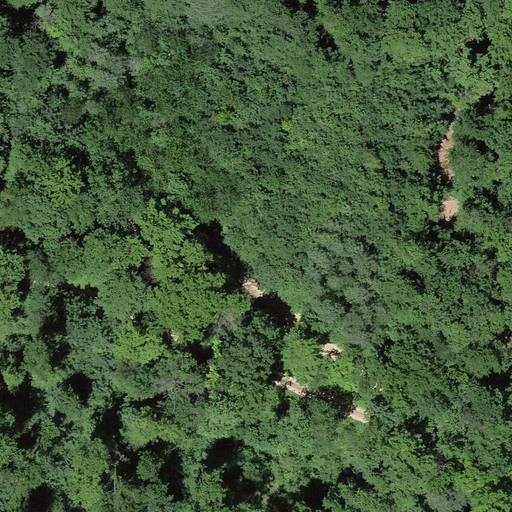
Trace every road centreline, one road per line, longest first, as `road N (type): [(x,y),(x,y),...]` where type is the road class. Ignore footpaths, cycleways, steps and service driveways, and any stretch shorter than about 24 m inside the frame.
road 1 (track): [(511,428),(470,431),(429,421),(342,369),(110,153),(0,103)]
road 2 (track): [(0,253),(56,274),(302,331)]
